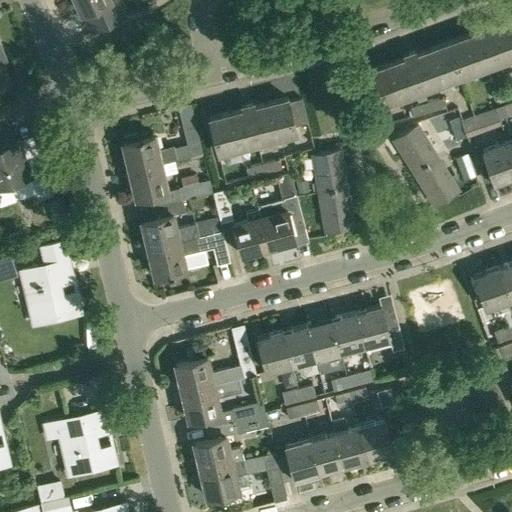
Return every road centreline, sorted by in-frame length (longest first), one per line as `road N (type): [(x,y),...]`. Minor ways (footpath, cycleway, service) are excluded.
road 1 (residential): [(124,324),(511,213)]
road 2 (residential): [(212,70),(434,0)]
road 3 (residential): [(290,511),(511,448)]
road 4 (residential): [(124,324),(73,108)]
road 5 (residential): [(170,511),(132,352)]
road 6 (residential): [(73,108),(212,70)]
road 7 (residential): [(5,382),(132,352)]
